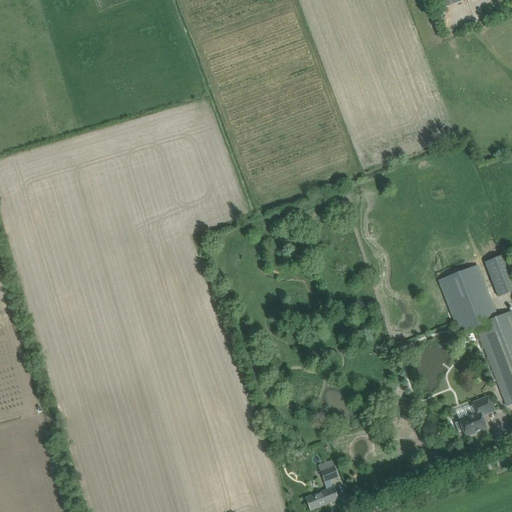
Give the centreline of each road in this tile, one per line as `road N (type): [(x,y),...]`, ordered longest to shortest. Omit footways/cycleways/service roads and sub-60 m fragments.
road 1 (unclassified): [(366,511),(511,456)]
road 2 (track): [(0,429),(40,424),(66,511)]
